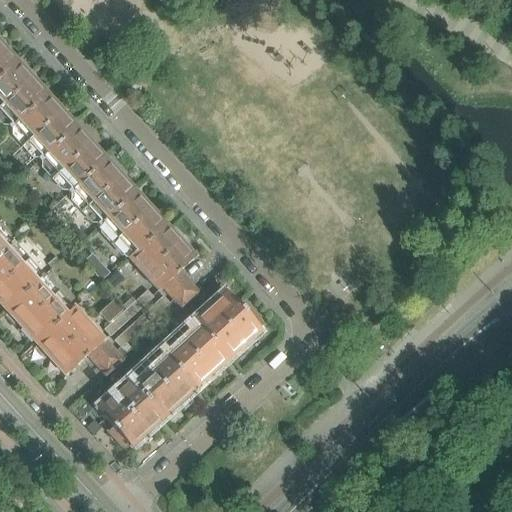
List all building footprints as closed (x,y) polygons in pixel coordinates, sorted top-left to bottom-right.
[(0,46),(0,79),(16,64),(12,59),(13,58),(4,48),(3,50),(0,46)] [(34,80),(32,82),(16,64),(0,79),(0,120),(10,131),(46,97),(41,92),(43,90),(34,80)] [(64,113),(62,115),(46,97),(10,131),(39,163),(76,130),(71,124),(72,123),(64,113)] [(92,147),(79,133),(76,130),(39,163),(69,195),(105,162),(101,157),(102,156),(93,146),(92,147)] [(123,178),(121,179),(105,162),(69,195),(98,228),(135,195),(130,189),(132,188),(123,178)] [(26,181),(33,174),(30,170),(23,177),(26,181)] [(0,195),(10,187),(1,177),(0,178),(0,195)] [(153,211),(151,212),(135,195),(98,228),(128,260),(164,227),(160,222),(161,221),(153,211)] [(57,212),(65,205),(61,201),(53,208),(57,212)] [(28,230),(24,225),(17,232),(21,237),(28,230)] [(162,289),(179,274),(194,260),(189,255),(191,253),(182,244),(181,245),(164,227),(128,260),(158,293),(162,289)] [(0,256),(13,245),(0,230),(0,256)] [(0,307),(5,312),(43,277),(13,245),(0,256),(0,307)] [(101,282),(110,274),(92,254),(83,263),(101,282)] [(51,270),(59,263),(54,258),(46,265),(51,270)] [(112,282),(125,270),(121,266),(108,277),(112,282)] [(187,283),(179,274),(162,289),(170,298),(187,283)] [(34,345),(73,310),(43,277),(5,312),(7,315),(4,317),(14,328),(16,326),(34,345)] [(181,311),(198,295),(190,286),(172,302),(177,308),(178,307),(181,311)] [(147,291),(145,292),(143,289),(135,296),(138,299),(124,311),(125,312),(122,315),(128,321),(153,298),(147,291)] [(81,303),(88,296),(84,291),(76,298),(81,303)] [(245,309),(241,312),(224,294),(192,323),(227,362),(230,360),(232,362),(243,353),(241,350),(260,332),(259,331),(262,328),(245,309)] [(172,302),(169,305),(162,298),(135,323),(141,330),(166,308),(171,313),(177,308),(172,302)] [(112,302),(98,315),(108,325),(122,313),(112,302)] [(189,303),(181,310),(185,314),(191,309),(191,305),(189,303)] [(103,342),(102,343),(73,310),(34,345),(37,348),(34,350),(44,361),(47,359),(64,378),(86,357),(95,366),(112,351),(103,342)] [(122,315),(125,312),(124,311),(112,322),(105,329),(103,330),(110,338),(128,321),(122,315)] [(138,333),(141,330),(135,323),(132,326),(138,333)] [(208,379),(227,362),(192,323),(159,353),(195,392),(198,389),(200,391),(210,382),(208,379)] [(132,338),(138,333),(132,326),(126,331),(132,338)] [(123,347),(124,346),(132,338),(126,331),(117,340),(123,347)] [(124,346),(123,347),(117,340),(112,344),(118,351),(123,357),(129,351),(124,346)] [(120,360),(123,357),(118,351),(115,354),(120,360)] [(176,408),(195,392),(159,353),(128,382),(163,421),(165,418),(167,421),(178,411),(176,408)] [(105,378),(116,368),(108,360),(97,370),(105,378)] [(144,438),(163,421),(128,382),(95,411),(111,429),(107,433),(124,452),(128,448),(130,450),(133,447),(135,450),(146,440),(144,438)]
